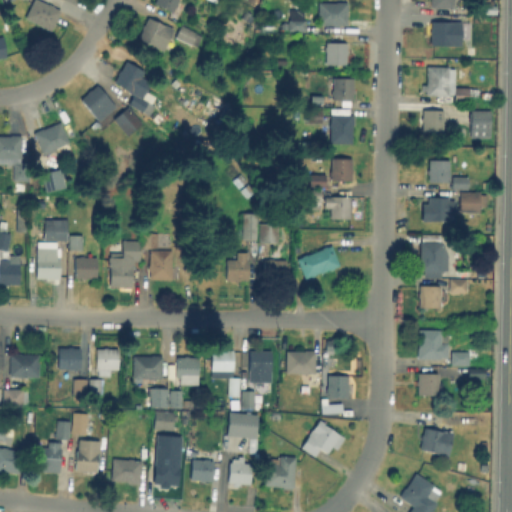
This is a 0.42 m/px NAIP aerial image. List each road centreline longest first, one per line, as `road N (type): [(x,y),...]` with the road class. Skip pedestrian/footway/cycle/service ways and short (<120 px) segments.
road 1 (residential): [(331,511),(368,453),(378,417),(385,0)]
road 2 (residential): [(380,321),(0,314)]
road 3 (residential): [(0,97),(26,96),(77,61),(112,0)]
road 4 (secondary): [(510,511),(511,378)]
